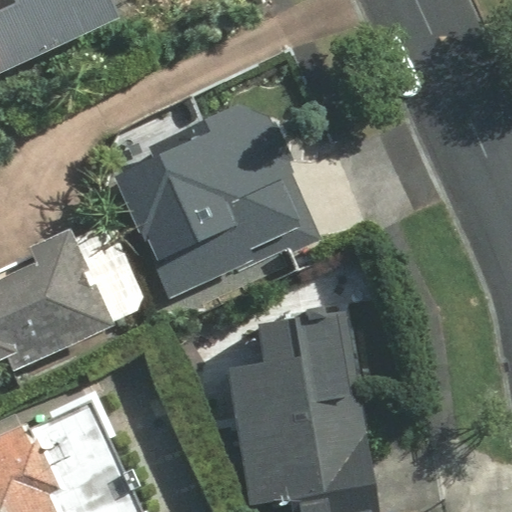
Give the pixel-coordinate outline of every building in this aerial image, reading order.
[(0,0),(0,12),(2,16),(0,17),(0,78),(109,24),(96,0),(0,0)] [(143,171),(103,189),(162,318),(184,308),(189,319),(290,274),(277,245),(292,239),(271,193),(283,188),(253,122),(143,171)] [(0,373),(3,381),(106,340),(67,244),(0,270),(0,373)] [(247,377),(215,382),(239,511),(378,511),(341,311),(239,330),(247,377)] [(130,511),(83,402),(0,437),(0,511),(130,511)]
